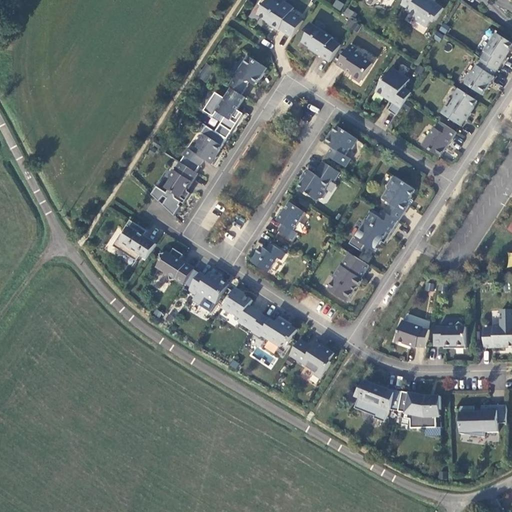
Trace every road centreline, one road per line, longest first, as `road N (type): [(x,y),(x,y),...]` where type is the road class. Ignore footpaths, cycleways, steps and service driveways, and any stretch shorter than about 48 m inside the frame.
road 1 (unclassified): [(458,501),(416,489),(144,328),(61,240),(0,120)]
road 2 (residential): [(184,232),(287,76),(339,106)]
road 3 (residential): [(451,177),(347,341)]
road 4 (residential): [(229,264),(339,106)]
road 5 (residential): [(347,341),(421,370),(506,368)]
road 6 (residential): [(347,341),(229,264)]
road 7 (residential): [(339,106),(451,177)]
